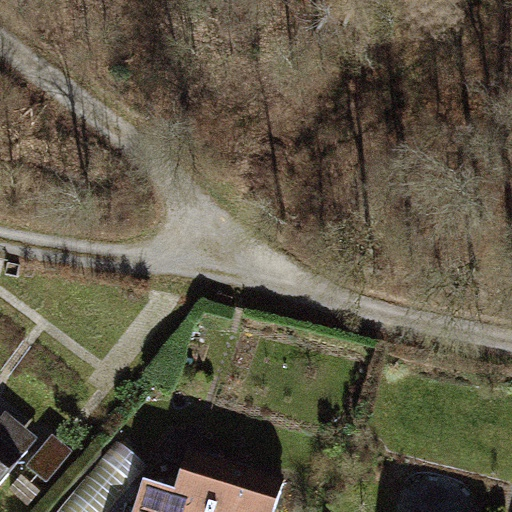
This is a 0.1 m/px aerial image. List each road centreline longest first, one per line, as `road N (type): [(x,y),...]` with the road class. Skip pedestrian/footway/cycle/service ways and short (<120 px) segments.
road 1 (track): [(223,276),(211,228),(168,167),(0,40)]
road 2 (track): [(511,344),(223,276)]
road 3 (track): [(223,276),(0,239)]
